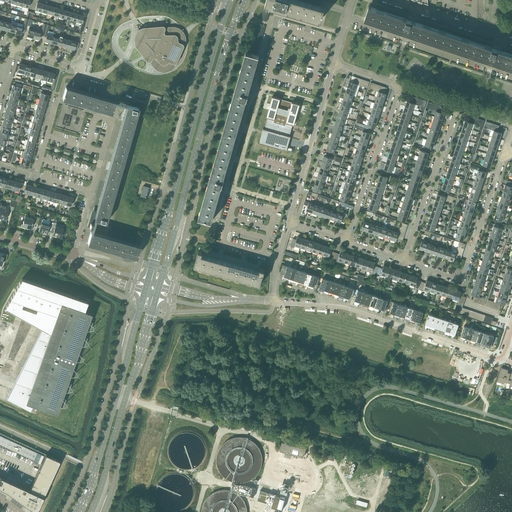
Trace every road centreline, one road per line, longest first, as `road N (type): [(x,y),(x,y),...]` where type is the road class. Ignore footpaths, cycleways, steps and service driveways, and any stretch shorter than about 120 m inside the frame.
road 1 (secondary): [(159,284),(243,0)]
road 2 (secondary): [(227,5),(147,281)]
road 3 (secondary): [(144,293),(77,511)]
road 4 (unclassified): [(491,357),(341,307),(272,301)]
road 5 (secondary): [(91,511),(156,296)]
road 6 (unclassified): [(504,152),(461,279),(403,260)]
road 7 (unclassified): [(511,74),(346,18)]
road 8 (unclassified): [(287,222),(333,64)]
road 9 (unclassified): [(345,241),(400,86)]
road 10 (unclassified): [(403,260),(457,105)]
